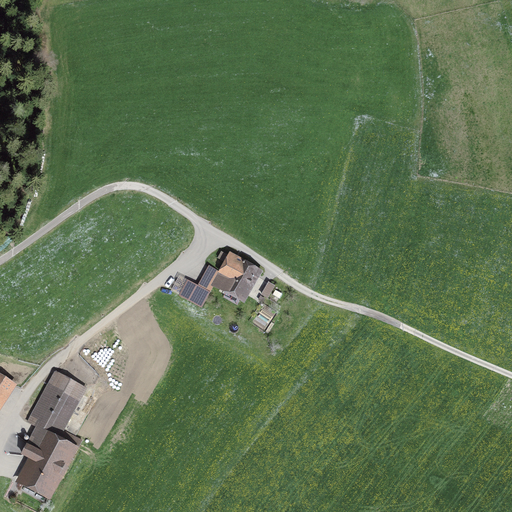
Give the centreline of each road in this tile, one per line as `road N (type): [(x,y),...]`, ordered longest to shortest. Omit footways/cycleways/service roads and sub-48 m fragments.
road 1 (track): [(0,257),(93,195),(136,185),(309,292),(511,375)]
road 2 (track): [(0,434),(22,395),(58,359),(216,233)]
